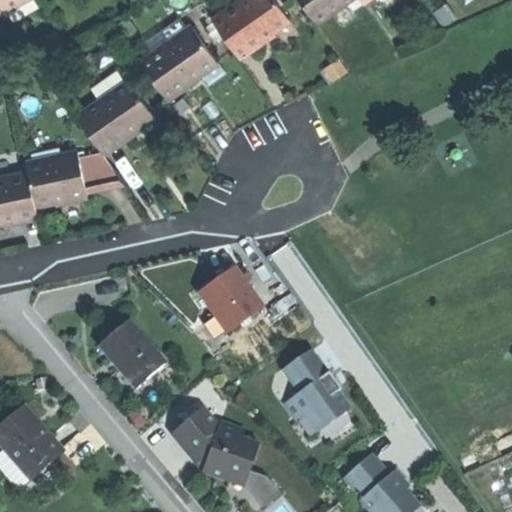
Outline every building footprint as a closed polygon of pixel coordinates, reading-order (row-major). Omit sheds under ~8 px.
[(4,0),(0,2),(0,32),(6,43),(51,18),(45,7),(40,0),(4,0)] [(306,12),(328,44),(369,15),(358,0),(319,0),(321,2),(306,12)] [(358,0),(369,15),(375,23),(408,0),(358,0)] [(277,11),(227,44),(249,77),(285,53),(299,44),(277,11)] [(290,61),(285,53),(249,77),(254,85),(272,73),(290,61)] [(156,91),(177,121),(212,98),(229,86),(208,55),(156,91)] [(217,106),(212,98),(177,121),(182,130),(200,117),(217,106)] [(93,144),(114,175),(148,153),(166,141),(145,109),(93,144)] [(154,161),(148,153),(114,175),(118,181),(120,184),(138,172),(154,161)] [(41,190),(43,201),(49,227),(71,222),(101,216),(94,185),(93,180),(41,190)] [(118,181),(94,185),(101,216),(135,206),(120,184),(118,181)] [(43,201),(0,209),(0,250),(24,245),(51,240),(49,227),(43,201)] [(102,225),(101,216),(71,222),(73,231),(86,228),(102,225)] [(53,247),(51,240),(24,245),(25,252),(40,249),(53,247)] [(231,305),(214,319),(231,341),(244,356),(279,327),(249,291),(231,305)] [(117,366),(136,388),(165,363),(129,321),(100,346),(112,360),(114,359),(119,365),(117,366)] [(231,367),(244,356),(231,341),(218,351),(231,367)] [(318,432),(349,410),(326,376),(327,375),(321,367),(310,352),(284,370),(301,393),(286,404),(298,421),(306,415),(318,432)] [(0,453),(0,467),(20,490),(64,452),(45,431),(23,406),(0,425),(0,444),(5,449),(0,453)] [(188,455),(202,473),(229,483),(234,468),(249,473),(259,444),(242,438),(244,430),(221,422),(219,427),(210,424),(201,412),(171,435),(188,455)] [(368,459),(345,478),(364,500),(361,501),(370,511),(413,511),(419,507),(404,490),(408,487),(402,480),(395,471),(386,480),(368,459)] [(296,511),(289,501),(271,511),(296,511)]
